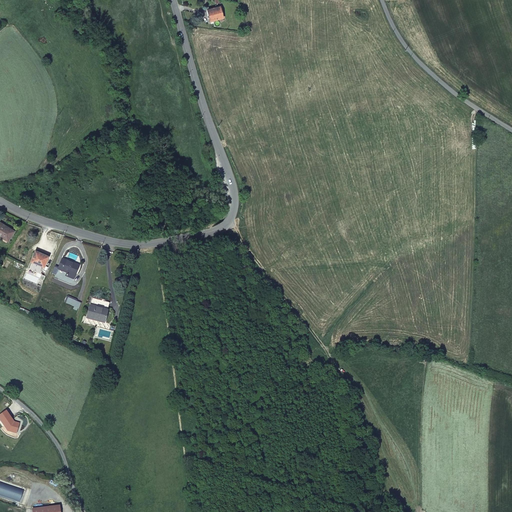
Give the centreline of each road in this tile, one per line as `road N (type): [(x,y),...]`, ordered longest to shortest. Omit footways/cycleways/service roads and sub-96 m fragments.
road 1 (secondary): [(0,199),(137,244),(226,223),(232,180),(173,0)]
road 2 (residential): [(511,129),(419,61),(381,0)]
road 3 (residential): [(0,389),(57,444),(83,511)]
